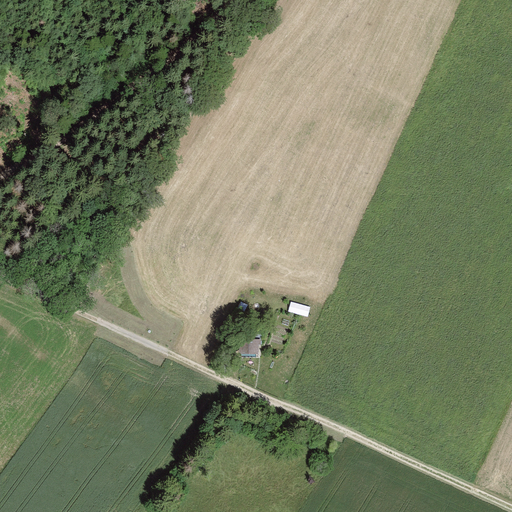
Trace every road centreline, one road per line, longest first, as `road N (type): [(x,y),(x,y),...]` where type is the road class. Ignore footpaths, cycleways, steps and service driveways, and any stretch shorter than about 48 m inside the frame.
road 1 (track): [(0,282),(511,510)]
road 2 (track): [(0,163),(137,84),(229,0)]
